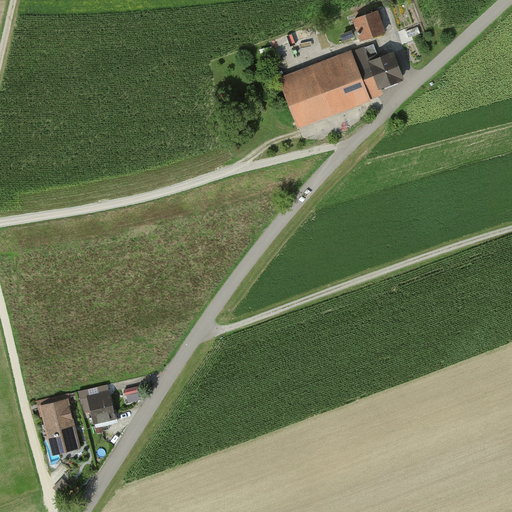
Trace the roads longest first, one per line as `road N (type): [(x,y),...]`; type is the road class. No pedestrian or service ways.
road 1 (unclassified): [(83,511),(258,249),(349,146),(508,0)]
road 2 (track): [(0,222),(349,146)]
road 3 (track): [(200,329),(225,329),(511,228)]
road 4 (track): [(0,296),(57,511)]
